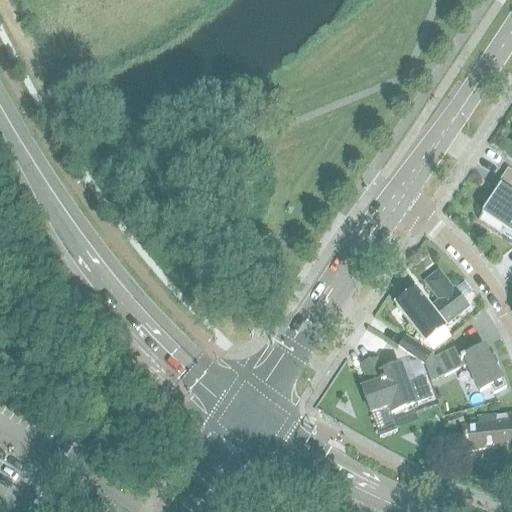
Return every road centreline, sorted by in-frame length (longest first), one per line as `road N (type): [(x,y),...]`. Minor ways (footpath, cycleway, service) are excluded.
road 1 (tertiary): [(250,420),(186,370),(119,288),(0,102)]
road 2 (tertiary): [(250,420),(394,206)]
road 3 (tertiary): [(394,206),(511,32)]
road 4 (tertiary): [(430,511),(250,420)]
road 5 (residential): [(511,321),(459,248),(394,206)]
